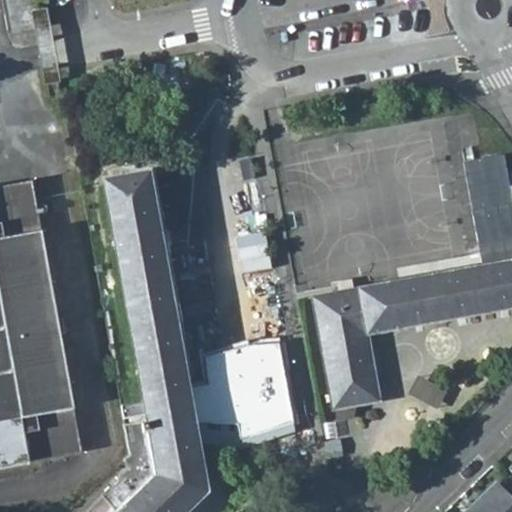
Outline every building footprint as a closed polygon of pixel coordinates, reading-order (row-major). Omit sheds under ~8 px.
[(45,10),(37,11),(34,0),(6,0),(13,32),(36,28),(47,26),(45,10)] [(41,55),(46,85),(58,82),(53,53),(48,27),(47,26),(36,28),(41,55)] [(125,461),(133,469),(104,498),(89,511),(188,511),(208,494),(153,174),(106,181),(147,424),(126,428),(131,456),(125,461)] [(35,180),(0,185),(0,465),(85,449),(39,201),(35,180)] [(177,184),(158,186),(164,231),(183,229),(177,184)] [(511,305),(511,258),(311,294),(330,405),(377,397),(366,331),(511,305)] [(439,404),(447,389),(420,376),(412,391),(439,404)] [(511,511),(511,498),(494,481),(462,511),(511,511)]
